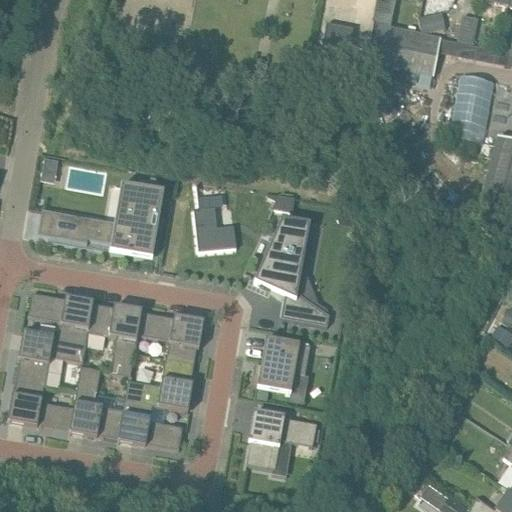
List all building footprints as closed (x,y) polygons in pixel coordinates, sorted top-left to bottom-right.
[(354,9),(355,0),(334,0),(333,5),(354,9)] [(375,0),(371,27),(389,31),(395,0),(375,0)] [(507,10),(508,0),(474,0),(474,3),(507,10)] [(421,37),(441,33),(444,32),(440,17),(418,22),(421,37)] [(472,47),(476,23),(461,20),(456,44),(472,47)] [(344,66),(351,33),(325,27),(319,61),(344,66)] [(439,41),(389,31),(371,27),(359,92),(386,97),(391,72),(431,80),(439,41)] [(443,59),(478,63),(479,48),(444,44),(443,59)] [(265,65),(255,63),(252,76),(262,78),(265,65)] [(488,145),(495,84),(461,81),(455,142),(488,145)] [(511,145),(495,141),(472,229),(511,225),(511,145)] [(108,215),(53,206),(48,234),(78,239),(79,234),(118,241),(116,247),(131,250),(141,190),(113,185),(108,215)] [(291,217),(294,202),(277,199),(271,213),(291,217)] [(209,212),(193,214),(197,256),(231,252),(229,235),(212,236),(209,212)] [(309,228),(281,223),(253,286),(284,300),(280,323),(326,331),(328,320),(296,296),(302,264),(304,265),(308,242),(306,242),(309,228)] [(92,308),(92,307),(64,302),(64,304),(31,298),(27,321),(60,327),(57,343),(85,347),(87,337),(92,308)] [(137,340),(140,317),(141,315),(113,310),(112,312),(92,308),(87,337),(115,342),(109,377),(129,381),(137,340)] [(509,330),(511,326),(511,311),(507,309),(506,310),(498,323),(509,330)] [(165,361),(193,366),(195,353),(198,354),(202,326),(173,321),(172,323),(140,317),(137,340),(168,345),(165,361)] [(511,338),(496,329),(490,340),(507,350),(511,341),(511,338)] [(81,367),(85,347),(57,343),(22,336),(17,364),(19,364),(15,387),(43,391),(45,392),(46,390),(44,390),(49,362),(81,367)] [(268,343),(263,370),(260,370),(254,369),(250,391),(256,392),(285,397),(285,398),(289,398),(293,378),(304,380),(309,351),(268,343)] [(151,410),(187,416),(192,389),(189,388),(193,366),(165,361),(163,361),(163,362),(164,362),(159,391),(127,385),(123,405),(151,410)] [(68,436),(68,438),(96,443),(96,440),(117,444),(122,415),(93,410),(99,375),(79,372),(72,413),(68,436)] [(68,436),(72,413),(40,407),(43,391),(15,387),(13,400),(11,399),(6,427),(36,432),(36,430),(68,436)] [(145,449),(178,455),(182,432),(149,426),(151,410),(123,405),(122,415),(117,444),(116,446),(144,451),(145,449)] [(311,451),(315,429),(283,423),(283,421),(253,416),(247,446),(249,447),(245,469),(274,474),(279,445),(311,451)] [(451,438),(439,431),(433,441),(444,448),(451,438)] [(511,451),(510,450),(502,462),(511,468),(511,486),(506,495),(511,498),(511,451)] [(418,501),(434,511),(440,511),(447,503),(427,489),(418,501)] [(511,511),(511,498),(506,495),(494,511),(487,511),(476,502),(468,511),(463,511),(456,507),(463,511),(511,511)] [(463,511),(456,507),(448,502),(447,503),(440,511),(463,511)]
